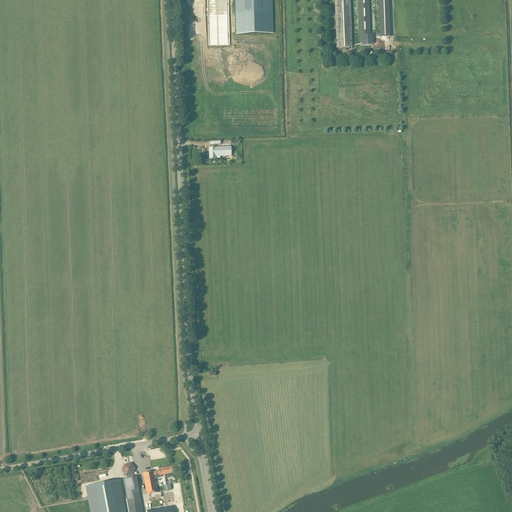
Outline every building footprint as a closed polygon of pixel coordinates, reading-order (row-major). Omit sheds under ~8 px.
[(230,32),(228,0),(207,0),(208,31),(209,45),(230,45),(230,32)] [(272,0),(235,0),(236,28),(273,27),(272,0)] [(334,0),(336,48),(352,47),(349,0),(357,0),(359,36),(360,36),(360,46),(372,45),(372,35),(371,35),(369,0),(378,0),(379,37),(391,37),(389,0),(334,0)] [(231,156),(231,147),(209,148),(210,159),(216,159),(216,156),(231,156)] [(124,464),(122,471),(126,476),(127,479),(123,479),(129,511),(142,511),(139,490),(136,477),(133,477),(133,475),(135,468),(131,463),(124,464)] [(147,494),(158,492),(155,478),(160,477),(159,475),(167,474),(168,477),(172,477),(171,473),(173,473),(172,467),(158,469),(159,471),(143,474),(147,494)] [(122,511),(116,481),(87,486),(92,511),(122,511)]
